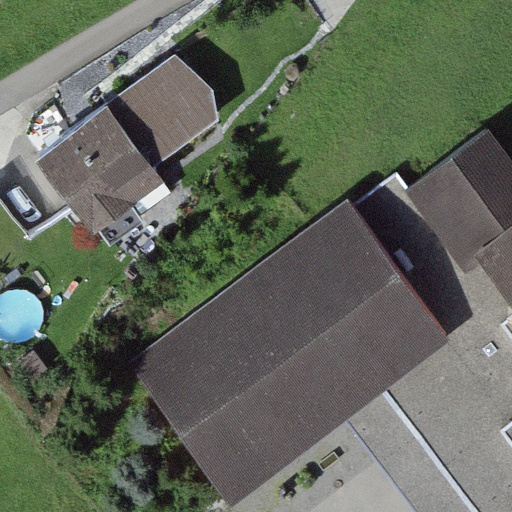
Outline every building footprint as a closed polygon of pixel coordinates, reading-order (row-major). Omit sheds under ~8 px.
[(176,51),(44,143),(95,215),(162,168),(153,155),(216,111),(210,80),(176,51)] [(511,136),(503,125),(422,186),(477,260),(494,248),(511,273),(511,136)] [(360,192),(141,358),(241,489),(390,374),(456,324),(360,192)] [(0,194),(0,275),(37,251),(0,194)] [(497,511),(511,511),(511,279),(456,324),(390,374),(497,511)]
